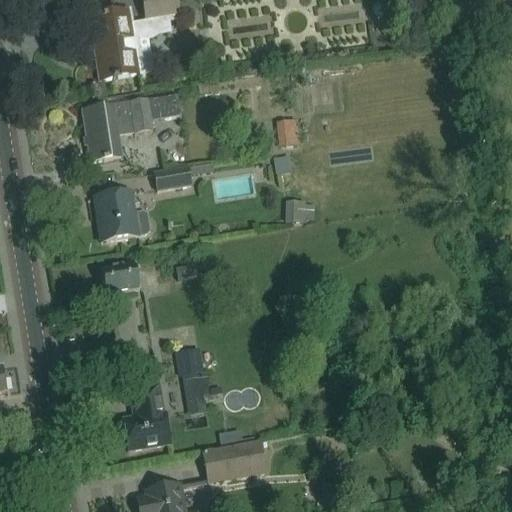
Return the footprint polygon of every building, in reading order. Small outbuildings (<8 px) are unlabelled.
[(179,23),(175,0),(141,0),(145,23),(131,25),(129,14),(89,20),(90,23),(82,24),(86,52),(97,50),(100,65),(96,65),(99,83),(156,75),(154,62),(154,60),(153,58),(152,56),(151,56),(149,42),(152,42),(155,40),(157,39),(159,37),(161,34),(162,32),(163,29),(163,26),(179,23)] [(370,6),(369,10),(369,14),(371,18),(374,21),(378,23),(382,23),(386,21),(389,18),(391,14),(391,9),(389,5),(386,2),(382,1),(377,1),(373,3),(370,6)] [(218,85),(197,89),(199,99),(219,96),(218,85)] [(102,111),(82,114),(86,141),(89,140),(90,147),(88,148),(90,165),(102,163),(120,160),(117,143),(117,139),(152,134),(151,127),(150,123),(181,118),(178,98),(112,109),(102,111)] [(299,149),(296,123),(282,125),(275,125),(278,151),(285,151),(299,149)] [(188,170),(155,175),(158,194),(190,189),(188,170)] [(113,198),(93,201),(96,220),(101,219),(105,245),(125,242),(141,239),(140,237),(143,237),(146,234),(144,220),(140,218),(137,218),(134,195),(113,198)] [(319,196),(299,197),(299,218),(320,218),(319,196)] [(135,268),(120,271),(100,274),(105,299),(139,293),(135,268)] [(226,337),(226,348),(243,347),(243,337),(226,337)] [(206,379),(181,383),(186,409),(205,406),(204,398),(209,397),(206,379)] [(162,418),(157,389),(130,394),(133,414),(136,414),(137,421),(122,424),(127,454),(169,447),(164,417),(162,418)] [(454,415),(445,433),(464,442),(473,424),(454,415)] [(265,477),(260,446),(202,456),(208,487),(265,477)] [(146,495),(147,501),(137,503),(138,511),(182,511),(178,489),(146,495)]
